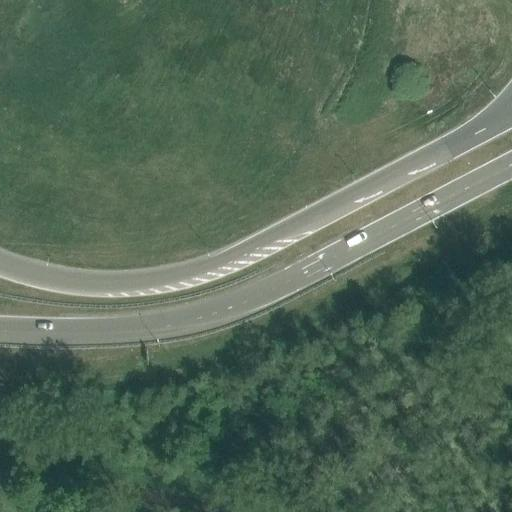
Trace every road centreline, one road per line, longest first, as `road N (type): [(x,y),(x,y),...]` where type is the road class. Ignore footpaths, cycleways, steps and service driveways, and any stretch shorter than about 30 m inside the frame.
road 1 (motorway): [(511,114),(193,270),(83,281),(0,264)]
road 2 (motorway): [(0,323),(90,326),(200,315),(273,288),(511,163)]
